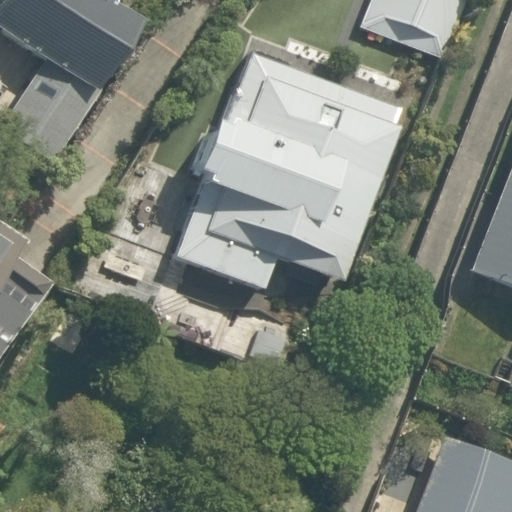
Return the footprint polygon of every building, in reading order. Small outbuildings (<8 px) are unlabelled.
[(99,0),(0,0),(0,41),(90,96),(135,22),(99,0)] [(389,112),(220,45),(153,217),(148,228),(101,209),(69,290),(151,322),(175,262),(253,293),(266,261),(321,284),(389,112)] [(81,103),(26,68),(0,108),(0,157),(33,179),(81,103)] [(511,138),(459,271),(511,292),(511,138)] [(0,341),(12,324),(0,315),(0,341)] [(403,511),(503,511),(511,490),(511,464),(435,434),(403,511)]
